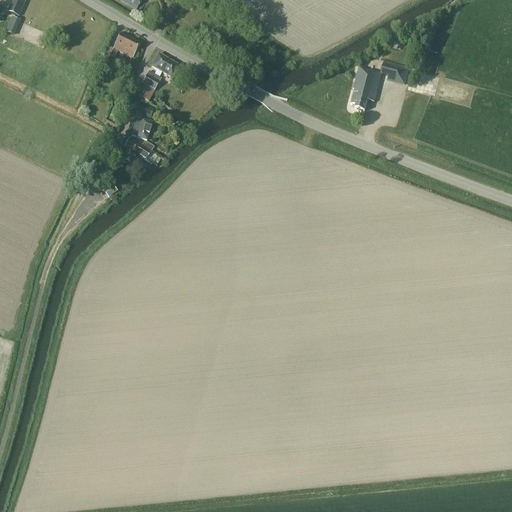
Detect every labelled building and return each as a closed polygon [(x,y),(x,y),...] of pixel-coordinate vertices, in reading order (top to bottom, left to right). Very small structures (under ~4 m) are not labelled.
[(11,0),(7,12),(18,17),(24,2),(20,0),(11,0)] [(118,0),(136,10),(141,0),(118,0)] [(19,21),(11,18),(5,32),(13,36),(19,21)] [(109,56),(114,59),(117,51),(133,58),(140,43),(120,34),(112,50),(107,47),(103,55),(104,55),(101,61),(105,64),(109,56)] [(172,79),(179,67),(158,55),(151,67),(157,71),(154,75),(148,72),(141,84),(144,86),(138,97),(148,103),(161,79),(159,78),(161,73),(172,79)] [(404,85),(409,68),(384,62),(380,75),(381,75),(381,74),(388,76),(387,81),(404,85)] [(367,101),(369,102),(374,103),(378,88),(381,75),(380,75),(375,73),(359,69),(353,90),(354,91),(350,105),(356,106),(355,110),(356,110),(357,112),(361,113),(363,112),(364,112),(367,101)] [(134,117),(136,118),(143,120),(144,117),(150,119),(153,110),(137,105),(134,114),(135,115),(134,117)] [(152,123),(143,120),(136,118),(131,136),(146,141),(152,123)] [(160,160),(156,157),(150,153),(141,147),(129,139),(124,148),(126,149),(120,159),(131,166),(133,164),(137,167),(142,160),(151,165),(151,164),(156,167),(160,160)] [(144,142),(141,147),(150,153),(154,148),(146,143),(144,142)]
